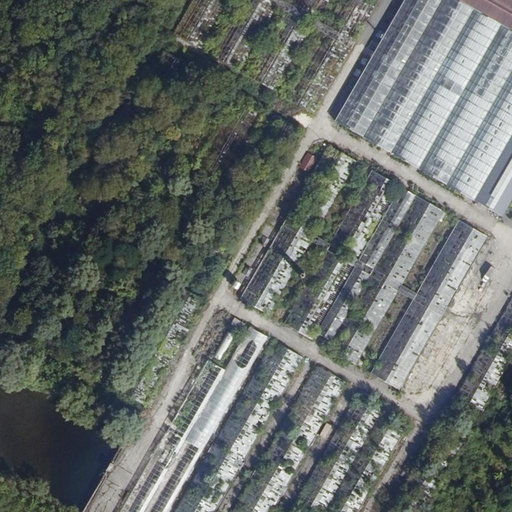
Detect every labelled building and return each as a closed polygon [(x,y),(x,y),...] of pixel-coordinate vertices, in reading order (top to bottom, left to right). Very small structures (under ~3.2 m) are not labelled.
[(0,288),(165,0),(126,0),(0,220),(0,288)] [(317,22),(329,0),(291,0),(289,5),(280,0),(193,0),(174,34),(202,51),(231,0),(242,0),(210,56),(239,72),(276,8),(284,12),(247,77),(276,93),(313,29),(322,34),(285,98),(314,115),(379,0),(340,0),(326,26),(317,22)] [(430,0),(412,0),(380,57),(394,65),(431,1),(430,0)] [(479,28),(493,36),(499,39),(505,42),(511,46),(511,33),(452,0),(430,0),(431,1),(437,4),(452,12),(458,16),(473,24),(479,28)] [(511,0),(452,0),(511,33),(511,0)] [(437,4),(400,68),(415,77),(452,12),(437,4)] [(458,16),(421,80),(436,89),(473,24),(458,16)] [(372,62),(391,29),(382,24),(352,77),(361,82),(372,62)] [(479,28),(442,92),(456,100),(493,36),(479,28)] [(374,63),(376,64),(380,57),(378,56),(392,30),(391,29),(372,62),(361,82),(362,83),(374,63)] [(499,39),(462,104),(477,112),(511,50),(511,46),(505,42),(499,39)] [(142,243),(183,170),(192,175),(150,247),(179,264),(220,191),(228,196),(187,269),(216,286),(302,133),(274,116),(233,188),(225,183),(266,111),(237,95),(196,167),(188,163),(229,90),(200,74),(159,146),(151,141),(192,69),(163,52),(76,205),(105,221),(146,149),(154,153),(113,226),(142,243)] [(456,110),(458,111),(472,119),(476,121),(478,123),(493,131),(496,133),(499,134),(511,141),(511,132),(503,127),(500,125),(498,124),(483,116),(480,114),(477,112),(462,104),(456,100),(442,92),(436,89),(421,80),(415,77),(400,68),(394,65),(380,57),(376,64),(390,72),(396,76),(411,84),(417,87),(432,96),(437,99),(452,108),(456,110)] [(376,64),(338,130),(352,138),(390,72),(376,64)] [(511,64),(483,116),(498,124),(511,98),(511,64)] [(373,150),(411,84),(396,76),(359,141),(373,150)] [(417,87),(379,153),(394,161),(432,96),(417,87)] [(330,115),(339,120),(354,93),(345,88),(330,115)] [(414,173),(452,108),(437,99),(400,165),(414,173)] [(458,111),(420,176),(435,185),(472,119),(458,111)] [(511,112),(503,127),(511,132),(511,112)] [(456,197),(493,131),(478,123),(441,188),(453,195),(456,197)] [(476,208),(511,146),(511,141),(499,134),(462,200),(468,204),(476,208)] [(401,286),(443,214),(414,197),(373,270),(358,261),(400,189),(371,173),(330,245),(315,236),(356,164),(327,147),(240,299),(269,316),(310,243),(325,252),(284,324),(312,340),(353,268),(368,277),(327,349),(356,366),(397,293),(411,302),(369,374),(399,391),(486,238),(457,222),(416,294),(401,286)] [(299,168),(309,174),(317,160),(307,154),(299,168)] [(497,220),(511,193),(511,159),(482,211),(497,220)] [(34,343),(94,239),(65,223),(6,327),(34,343)] [(102,244),(43,347),(72,364),(131,261),(102,244)] [(138,265),(80,368),(109,385),(168,282),(138,265)] [(205,303),(176,286),(117,389),(146,406),(205,303)] [(422,511),(511,356),(511,299),(390,511),(422,511)] [(242,330),(246,323),(235,317),(232,324),(242,330)] [(222,360),(235,334),(228,331),(215,357),(222,360)] [(214,511),(303,359),(271,342),(173,511),(214,511)] [(316,367),(232,511),(270,511),(345,384),(316,367)] [(360,392),(290,511),(355,511),(409,420),(360,392)] [(327,422),(320,436),(327,439),(333,425),(327,422)]
